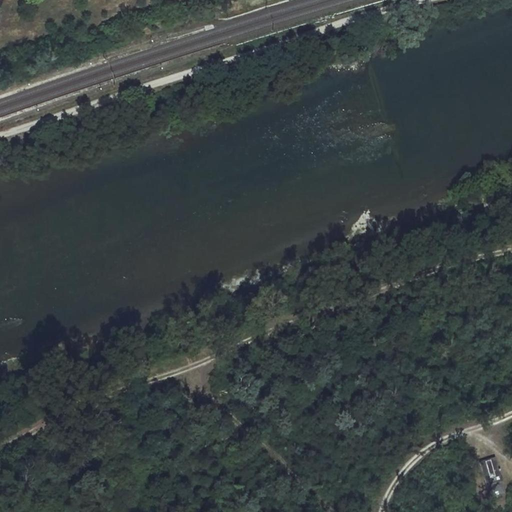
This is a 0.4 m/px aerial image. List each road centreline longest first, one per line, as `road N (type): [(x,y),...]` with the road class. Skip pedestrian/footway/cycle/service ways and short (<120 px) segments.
road 1 (track): [(0,453),(103,396),(428,271),(511,256)]
road 2 (track): [(0,135),(424,0)]
road 3 (track): [(379,511),(399,472),(441,439),(511,412)]
